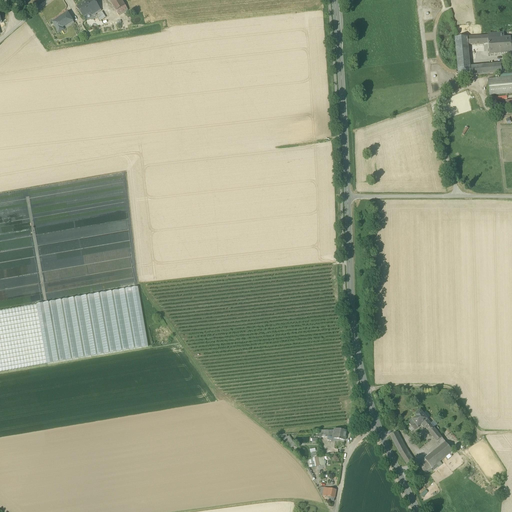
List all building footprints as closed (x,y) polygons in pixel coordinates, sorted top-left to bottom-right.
[(87,0),(77,7),(84,18),(90,13),(92,16),(101,11),(94,1),(93,0),(87,0)] [(121,0),(109,0),(116,11),(125,6),(121,0)] [(128,10),(125,6),(116,11),(119,16),(128,10)] [(96,15),(100,21),(105,17),(101,12),(96,15)] [(52,23),(59,34),(63,31),(61,28),(72,20),(68,13),(57,20),(58,21),(55,22),(55,21),(52,23)] [(505,32),(501,33),(503,54),(511,53),(511,36),(506,37),(505,32)] [(491,55),(503,54),(501,33),(489,34),(489,35),(490,44),(491,55)] [(489,35),(476,37),(477,45),(490,44),(489,35)] [(461,78),(475,76),(474,67),(471,67),(469,46),(468,37),(457,39),(461,78)] [(476,37),(468,37),(469,46),(477,45),(476,37)] [(502,64),(487,65),(488,75),(503,73),(502,64)] [(480,76),(488,75),(487,65),(479,66),(480,76)] [(488,80),(489,96),(511,93),(511,77),(500,78),(488,80)] [(138,288),(37,305),(47,364),(148,347),(138,288)] [(0,372),(47,364),(37,305),(0,311),(0,372)] [(418,427),(422,424),(428,420),(420,411),(415,415),(414,416),(415,417),(412,420),(415,424),(418,428),(418,427)] [(429,421),(428,420),(422,424),(428,432),(434,428),(428,421),(429,421)] [(434,428),(439,435),(442,433),(442,432),(441,432),(437,425),(434,428)] [(428,432),(437,442),(442,438),(439,435),(434,428),(428,432)] [(335,439),(343,441),(345,432),(336,431),(335,439)] [(407,465),(413,462),(408,455),(407,453),(406,451),(396,433),(390,436),(400,455),(407,465)] [(288,434),(283,436),(287,445),(292,443),(288,434)] [(446,443),(442,438),(437,442),(440,447),(446,443)] [(428,464),(432,468),(453,452),(446,443),(440,447),(425,460),(428,464)] [(418,465),(422,469),(428,464),(425,460),(418,465)] [(432,468),(428,464),(422,469),(425,473),(432,468)] [(323,497),(328,497),(328,498),(330,501),(334,502),(334,499),(336,491),(325,489),(323,497)]
